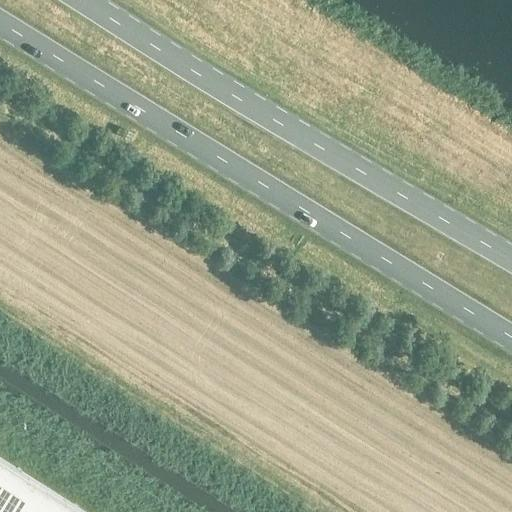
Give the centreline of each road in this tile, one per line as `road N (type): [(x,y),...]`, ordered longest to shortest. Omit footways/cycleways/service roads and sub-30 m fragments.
road 1 (primary): [(0,17),(511,335)]
road 2 (primary): [(511,258),(292,133),(83,0)]
